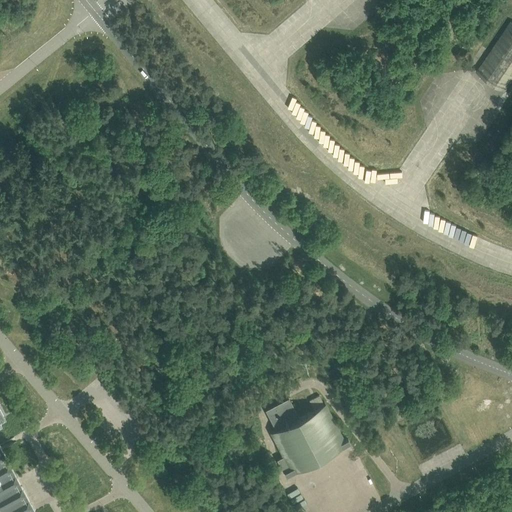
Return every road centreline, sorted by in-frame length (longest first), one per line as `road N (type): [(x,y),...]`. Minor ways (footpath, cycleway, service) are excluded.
road 1 (unclassified): [(86,0),(286,233),(420,333),(511,374)]
road 2 (unknown): [(199,0),(362,179),(453,237),(511,260)]
road 3 (unknown): [(110,468),(126,442),(122,419),(99,395),(64,413)]
